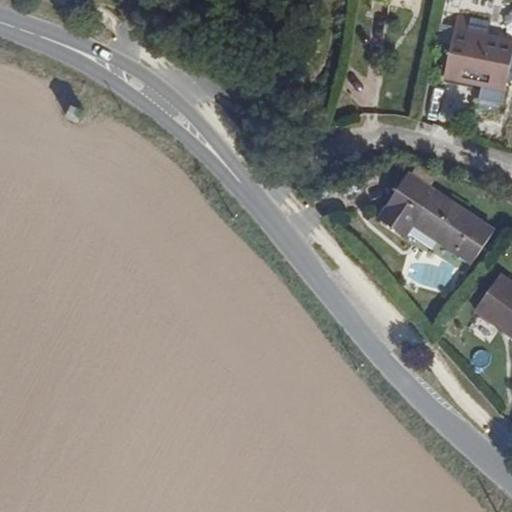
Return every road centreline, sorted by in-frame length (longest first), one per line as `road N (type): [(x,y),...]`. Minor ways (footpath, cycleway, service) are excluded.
road 1 (tertiary): [(511,482),(412,390),(252,203)]
road 2 (tertiary): [(252,203),(165,105),(130,79),(0,21)]
road 3 (track): [(165,105),(188,87),(284,99),(317,80),(330,0)]
road 4 (residential): [(400,142),(360,142),(252,203)]
